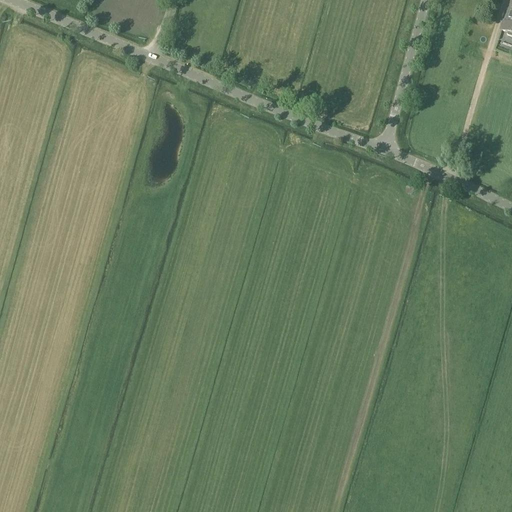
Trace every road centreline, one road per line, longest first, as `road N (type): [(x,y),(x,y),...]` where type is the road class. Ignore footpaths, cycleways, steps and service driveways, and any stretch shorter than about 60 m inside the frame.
road 1 (unclassified): [(384,151),(6,0)]
road 2 (unknown): [(448,180),(507,0)]
road 3 (unclassified): [(384,151),(425,0)]
road 4 (unclassified): [(511,208),(384,151)]
